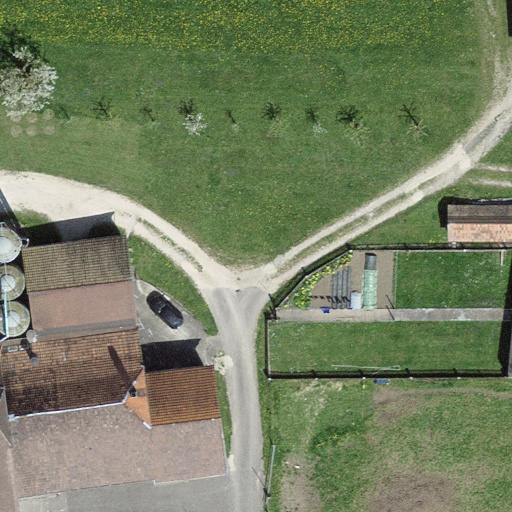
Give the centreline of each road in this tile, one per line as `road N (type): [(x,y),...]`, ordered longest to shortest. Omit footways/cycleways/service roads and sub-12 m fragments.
road 1 (track): [(493,0),(505,85),(488,131),(454,164),(236,294)]
road 2 (residential): [(236,294),(259,511)]
